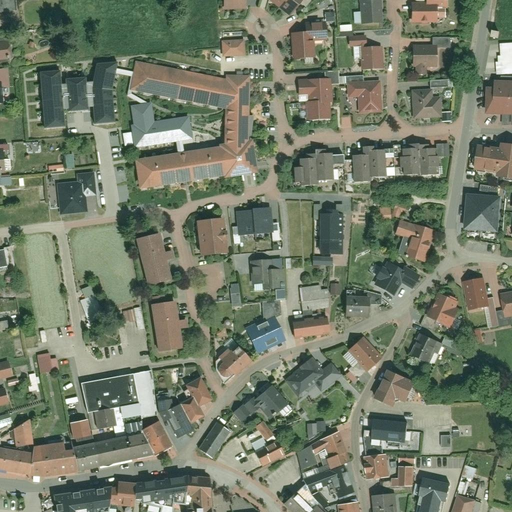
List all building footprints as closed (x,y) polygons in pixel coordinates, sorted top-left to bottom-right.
[(222,0),(223,11),(245,10),(244,0),(222,0)] [(269,0),(268,2),(289,16),(301,0),(269,0)] [(359,0),(360,25),(381,25),(380,1),(374,1),(373,0),(359,0)] [(411,7),(410,24),(436,24),(436,7),(425,7),(411,7)] [(290,35),(291,60),(311,59),(310,34),(290,35)] [(349,50),(367,50),(367,39),(348,40),(349,50)] [(223,59),(244,57),(243,42),(222,44),(223,59)] [(436,47),(413,48),(414,69),(437,69),(436,47)] [(361,72),(383,70),(381,49),(367,50),(359,50),(361,72)] [(114,124),(111,89),(117,63),(96,65),(92,82),(60,85),(59,72),(40,74),(44,129),(64,128),(63,109),(68,109),(68,113),(87,111),(87,107),(92,107),(93,125),(114,124)] [(222,181),(256,175),(250,142),(247,142),(250,78),(224,77),(224,80),(136,64),(129,93),(224,112),(223,146),(217,147),(217,149),(133,163),(137,192),(221,178),(222,181)] [(306,124),(330,123),(329,106),(332,106),(331,81),(297,82),(298,102),(305,101),(306,124)] [(430,82),(430,90),(433,90),(448,89),(447,81),(430,82)] [(360,115),(380,114),(379,83),(346,85),(347,101),(359,100),(360,115)] [(485,115),(511,116),(511,85),(487,84),(485,115)] [(411,91),(414,119),(442,117),(441,97),(434,97),(433,90),(430,90),(411,91)] [(154,121),(152,104),(130,107),(133,125),(130,125),(134,150),(193,142),(189,116),(154,121)] [(511,182),(511,146),(500,145),(499,152),(475,149),(472,171),(494,173),(493,180),(511,182)] [(352,183),(370,182),(370,178),(386,177),(384,150),(373,150),(373,148),(361,148),(362,156),(351,157),(352,183)] [(417,175),(417,149),(400,150),(401,176),(417,175)] [(417,149),(418,174),(435,174),(435,149),(417,149)] [(314,161),(315,182),(333,181),(332,171),(343,170),(342,156),(314,157),(314,161)] [(292,170),(293,189),(316,187),(315,182),(314,161),(297,162),(297,169),(292,170)] [(84,184),(58,185),(60,216),(86,214),(84,184)] [(500,199),(466,197),(464,233),(497,235),(500,199)] [(269,209),(236,212),(238,236),(271,234),(269,209)] [(319,256),(342,257),(341,216),(319,216),(319,256)] [(195,222),(199,257),(227,254),(223,220),(195,222)] [(405,259),(423,265),(434,234),(402,223),(397,236),(411,241),(405,259)] [(160,235),(134,242),(146,286),(170,280),(166,263),(174,260),(171,249),(164,250),(160,235)] [(250,263),(251,292),(280,291),(279,271),(274,271),(273,262),(250,263)] [(376,286),(392,295),(400,281),(405,273),(402,271),(389,264),(385,270),(382,269),(377,277),(380,279),(376,286)] [(404,268),(402,271),(405,273),(400,281),(412,288),(419,277),(404,268)] [(469,312),(489,308),(484,281),(463,284),(469,312)] [(303,312),(329,310),(328,292),(320,293),(320,288),(301,290),(303,312)] [(427,318),(451,329),(459,312),(456,311),(459,303),(438,294),(427,318)] [(511,294),(500,296),(505,319),(511,318),(511,294)] [(344,301),(344,318),(367,318),(367,300),(344,301)] [(149,306),(155,353),(181,350),(179,330),(186,329),(185,321),(177,322),(174,303),(149,306)] [(245,331),(257,356),(285,343),(273,318),(245,331)] [(292,324),(294,339),(327,335),(326,320),(292,324)] [(420,336),(410,357),(428,365),(432,356),(439,358),(443,347),(420,336)] [(446,338),(443,347),(456,353),(459,344),(446,338)] [(365,374),(381,360),(363,340),(347,354),(365,374)] [(234,379),(251,364),(235,346),(218,361),(221,365),(217,371),(218,375),(220,379),(224,380),(228,379),(231,377),(234,379)] [(37,357),(39,375),(58,372),(56,359),(50,360),(49,355),(37,357)] [(311,361),(286,380),(298,396),(323,376),(311,361)] [(0,382),(11,379),(8,363),(0,365),(0,382)] [(95,413),(97,428),(115,425),(112,409),(120,407),(121,418),(139,415),(140,418),(156,415),(149,373),(80,384),(85,415),(95,413)] [(387,373),(374,399),(392,408),(396,402),(406,405),(414,385),(387,373)] [(210,400),(200,380),(188,386),(194,398),(198,406),(210,400)] [(251,402),(269,422),(287,406),(269,386),(251,402)] [(190,423),(203,416),(198,406),(194,398),(180,405),(183,410),(190,423)] [(168,418),(175,414),(173,411),(169,402),(157,406),(161,416),(166,414),(168,418)] [(167,418),(178,438),(193,430),(190,423),(183,410),(175,414),(168,418),(167,418)] [(68,425),(71,440),(90,436),(87,421),(68,425)] [(364,460),(387,457),(384,443),(406,445),(408,424),(374,421),(373,432),(365,431),(362,440),(364,460)] [(265,440),(273,435),(263,423),(256,428),(265,440)] [(152,457),(170,447),(158,424),(139,434),(140,436),(152,457)] [(198,451),(211,459),(228,433),(216,425),(198,451)] [(140,436),(74,451),(79,474),(152,457),(140,436)] [(322,454),(329,473),(350,465),(339,438),(312,450),(315,456),(322,454)] [(281,455),(273,441),(252,452),(262,467),(281,455)] [(73,443),(30,449),(30,455),(28,476),(44,478),(79,474),(74,451),(73,443)] [(0,450),(0,470),(28,476),(30,455),(0,450)] [(364,460),(367,481),(389,478),(387,457),(364,460)] [(336,501),(353,496),(344,467),(329,473),(303,482),(308,495),(331,487),(336,501)] [(391,481),(391,487),(411,488),(412,469),(399,469),(398,481),(391,481)] [(172,511),(174,504),(185,505),(187,477),(136,484),(135,502),(141,503),(141,504),(161,508),(159,511),(172,511)] [(186,511),(186,510),(210,509),(209,485),(206,485),(203,482),(204,479),(187,477),(185,505),(184,511),(186,511)] [(438,511),(441,502),(446,503),(450,484),(432,480),(431,483),(423,481),(418,505),(422,506),(420,511),(438,511)] [(135,502),(136,485),(135,485),(118,483),(116,505),(125,507),(124,511),(132,511),(133,503),(135,503),(135,502)] [(115,511),(116,505),(116,491),(110,491),(110,489),(54,497),(55,511),(115,511)] [(287,511),(314,511),(296,494),(283,507),(287,511)] [(372,498),(372,511),(396,511),(395,495),(372,498)] [(457,496),(452,511),(472,511),(476,502),(457,496)] [(338,511),(360,511),(359,503),(338,507),(338,511)]
